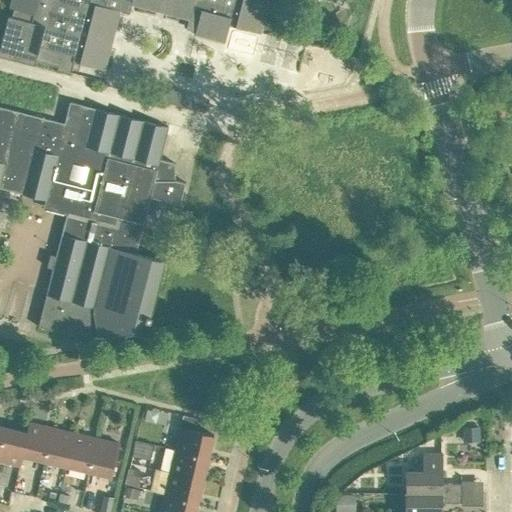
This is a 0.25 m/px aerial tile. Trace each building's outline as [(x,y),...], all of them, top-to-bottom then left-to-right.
[(11,0),(10,7),(14,8),(12,17),(8,15),(0,44),(0,55),(34,65),(35,61),(57,66),(56,70),(70,74),(72,67),(75,65),(79,63),(104,69),(119,11),(122,11),(126,9),(130,7),(131,4),(189,19),(188,22),(190,26),(193,30),(195,31),(194,34),(225,42),(229,25),(260,33),(268,0),(11,0)] [(158,99),(205,111),(208,100),(161,88),(158,99)] [(159,159),(168,127),(70,102),(64,123),(0,106),(0,187),(48,200),(48,202),(54,204),(61,206),(67,214),(61,235),(56,256),(50,254),(48,260),(47,266),(53,268),(37,327),(90,340),(142,330),(145,319),(150,320),(165,261),(136,253),(150,197),(179,205),(185,182),(175,180),(175,163),(159,159)] [(357,213),(351,174),(302,182),(308,220),(357,213)] [(358,258),(356,233),(326,235),(327,260),(358,258)] [(183,415),(180,427),(195,430),(197,419),(183,415)] [(22,455),(45,460),(52,427),(29,422),(26,432),(27,432),(22,455)] [(477,437),(477,425),(466,425),(467,437),(477,437)] [(0,460),(20,465),(22,455),(27,432),(26,432),(5,427),(0,447),(0,460)] [(45,460),(67,466),(74,433),(52,427),(45,460)] [(179,433),(175,449),(208,457),(213,434),(195,430),(180,427),(179,433)] [(67,466),(88,471),(96,438),(74,433),(67,466)] [(96,438),(88,471),(111,476),(119,443),(96,438)] [(141,458),(145,442),(136,440),(132,456),(141,458)] [(175,449),(170,472),(203,479),(208,457),(175,449)] [(405,471),(405,493),(460,493),(460,483),(442,483),(442,454),(423,453),(423,471),(405,471)] [(197,502),(203,479),(170,472),(155,468),(150,490),(164,494),(197,502)] [(138,487),(141,472),(129,469),(126,484),(138,487)] [(134,489),(127,487),(124,499),(131,501),(134,489)] [(405,493),(404,511),(441,511),(442,503),(460,503),(460,493),(405,493)] [(164,494),(159,511),(194,511),(197,502),(164,494)] [(100,511),(99,511),(110,511),(113,497),(103,495),(100,511)] [(335,495),(335,511),(355,511),(356,495),(335,495)]
